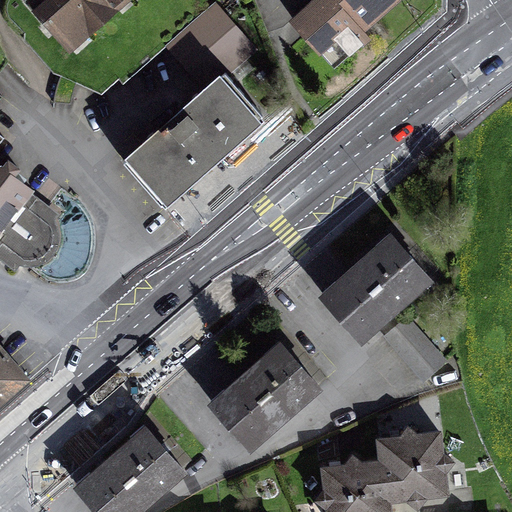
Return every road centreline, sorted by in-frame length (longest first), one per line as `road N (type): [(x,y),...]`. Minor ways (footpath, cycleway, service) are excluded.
road 1 (primary): [(494,13),(235,236),(177,311)]
road 2 (primary): [(177,311),(261,262),(466,87)]
road 3 (primary): [(0,471),(177,311)]
